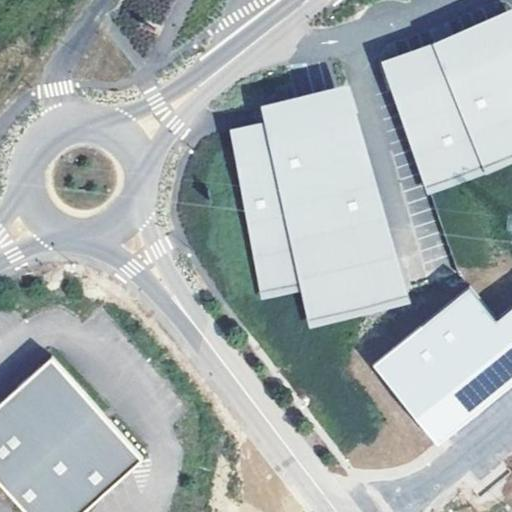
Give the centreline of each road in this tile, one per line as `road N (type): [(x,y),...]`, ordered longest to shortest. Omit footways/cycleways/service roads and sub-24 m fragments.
road 1 (unclassified): [(174,298),(336,511)]
road 2 (unclassified): [(308,0),(124,147)]
